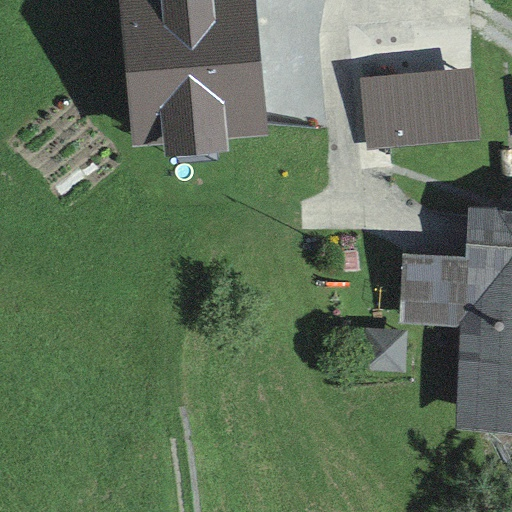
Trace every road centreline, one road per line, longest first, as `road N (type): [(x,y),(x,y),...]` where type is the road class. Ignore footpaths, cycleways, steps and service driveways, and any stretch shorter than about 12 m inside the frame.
road 1 (track): [(338,212),(254,232),(199,276),(172,336),(183,511)]
road 2 (residential): [(344,0),(335,30),(338,212)]
